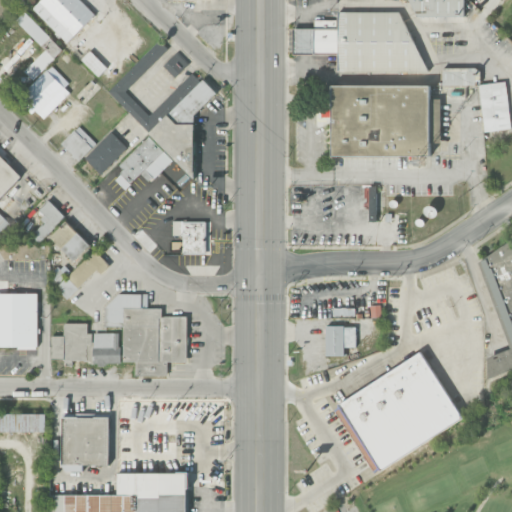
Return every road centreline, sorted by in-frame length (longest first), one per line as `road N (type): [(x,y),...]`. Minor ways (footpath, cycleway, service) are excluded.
road 1 (primary): [(258,511),(260,0)]
road 2 (residential): [(260,264),(203,283),(164,276),(0,120)]
road 3 (residential): [(511,203),(415,262),(260,264)]
road 4 (residential): [(257,391),(0,388)]
road 5 (residential): [(261,118),(145,0)]
